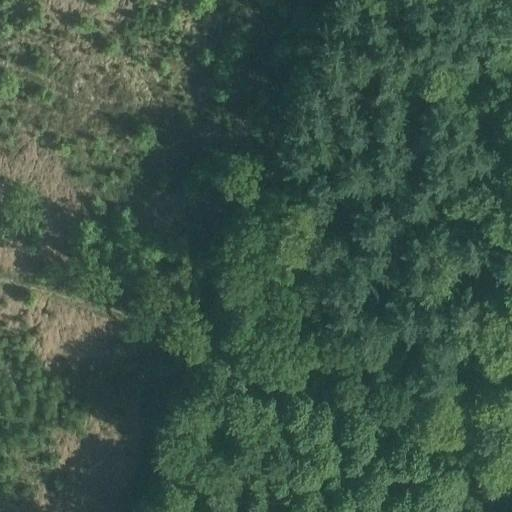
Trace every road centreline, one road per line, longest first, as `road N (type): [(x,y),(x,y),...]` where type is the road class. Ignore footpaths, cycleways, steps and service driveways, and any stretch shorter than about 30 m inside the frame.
road 1 (track): [(104,511),(311,0)]
road 2 (track): [(0,254),(511,409)]
